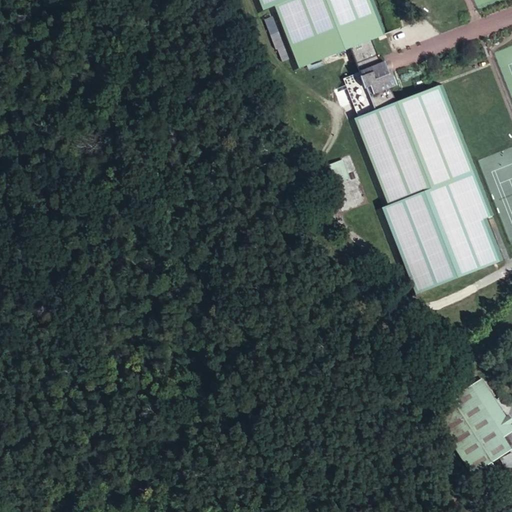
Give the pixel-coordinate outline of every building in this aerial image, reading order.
[(269,11),(293,74),(351,51),(371,43),(388,37),(373,0),(252,0),(258,15),(269,11)] [(371,43),(351,51),(360,75),(355,77),(356,78),(345,82),(350,93),(360,89),(370,116),(396,106),(389,91),(397,88),(393,79),(392,80),(390,75),(388,76),(384,65),(380,67),(371,43)] [(370,116),(359,121),(350,125),(376,193),(384,211),(376,214),(410,300),(504,263),(488,221),(494,218),(443,87),(396,106),(370,116)] [(360,89),(350,93),(349,94),(359,121),(370,116),(360,89)] [(447,433),(475,477),(511,453),(511,448),(506,439),(511,435),(511,424),(495,398),(483,380),(433,412),(447,433)] [(511,455),(500,462),(511,485),(511,455)]
